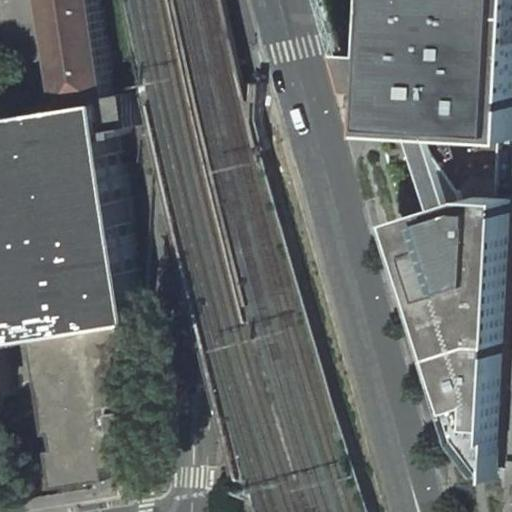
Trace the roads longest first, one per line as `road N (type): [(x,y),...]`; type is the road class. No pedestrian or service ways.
road 1 (primary): [(434,511),(299,0)]
road 2 (primary): [(268,0),(397,511)]
road 3 (secondary): [(259,0),(229,45),(204,509)]
